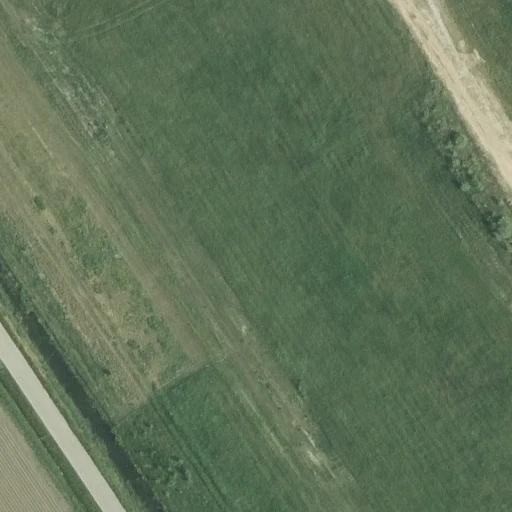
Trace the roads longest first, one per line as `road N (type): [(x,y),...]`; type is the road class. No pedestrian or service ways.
road 1 (unclassified): [(110,511),(0,345)]
road 2 (track): [(407,0),(511,164)]
